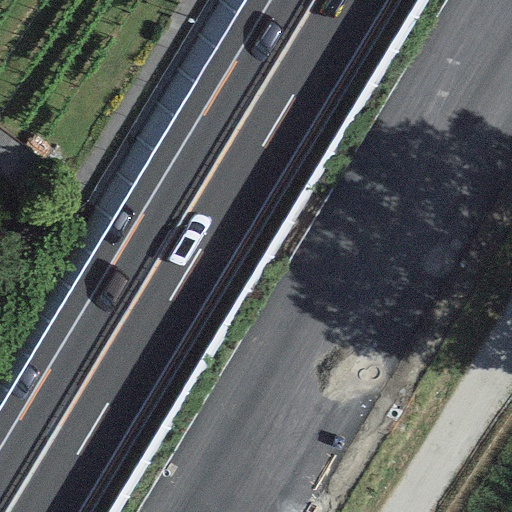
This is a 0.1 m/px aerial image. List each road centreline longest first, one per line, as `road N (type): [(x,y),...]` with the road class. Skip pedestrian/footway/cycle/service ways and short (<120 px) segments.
road 1 (motorway): [(323,0),(14,511)]
road 2 (motorway): [(206,511),(511,8)]
road 3 (track): [(511,299),(380,511)]
